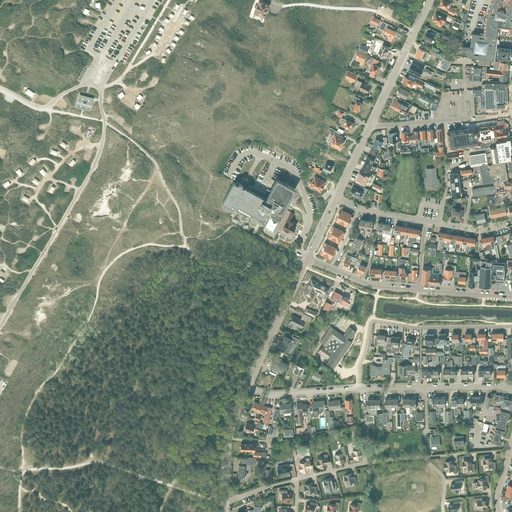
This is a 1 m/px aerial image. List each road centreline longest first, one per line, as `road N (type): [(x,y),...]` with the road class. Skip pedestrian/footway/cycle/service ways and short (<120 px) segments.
road 1 (residential): [(511,326),(370,320),(359,388)]
road 2 (residential): [(511,389),(359,388)]
road 3 (residential): [(370,126),(511,115)]
road 4 (residential): [(247,387),(307,260)]
road 5 (residential): [(428,0),(370,126)]
road 6 (residential): [(295,480),(423,457)]
